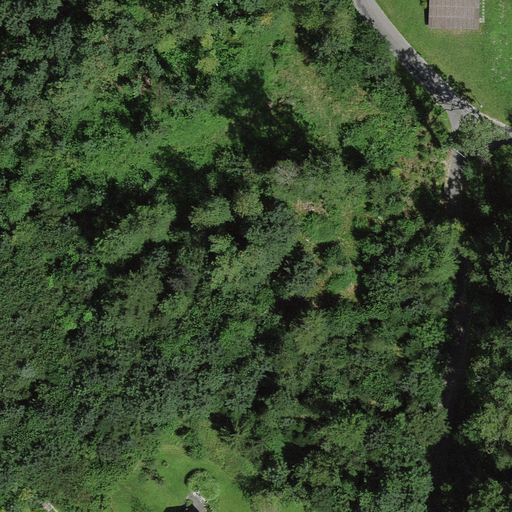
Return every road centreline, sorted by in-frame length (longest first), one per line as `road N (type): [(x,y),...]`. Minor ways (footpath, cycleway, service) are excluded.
road 1 (residential): [(436,511),(460,332),(473,115)]
road 2 (residential): [(473,115),(431,82),(363,0)]
